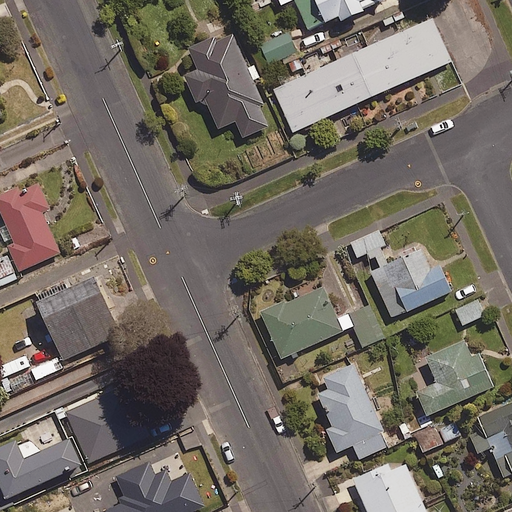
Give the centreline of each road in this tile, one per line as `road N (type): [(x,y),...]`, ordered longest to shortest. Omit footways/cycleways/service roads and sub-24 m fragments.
road 1 (residential): [(175,261),(467,134)]
road 2 (residential): [(175,261),(58,0)]
road 3 (residential): [(285,511),(175,261)]
